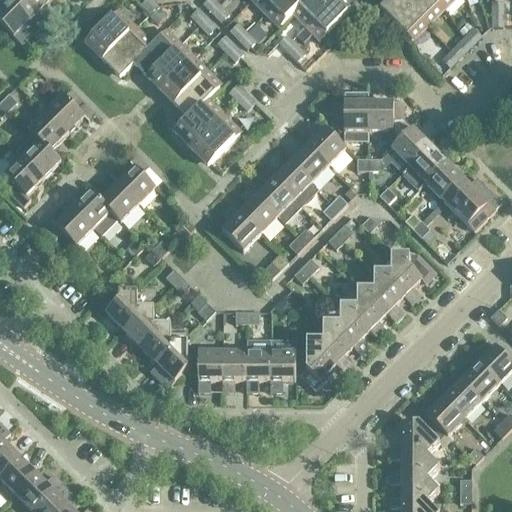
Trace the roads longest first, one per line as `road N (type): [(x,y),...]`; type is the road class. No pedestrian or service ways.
road 1 (residential): [(343,432),(325,417),(171,413),(132,391),(48,303)]
road 2 (tertiary): [(283,499),(116,420),(5,352)]
road 3 (residential): [(511,71),(468,114),(450,117),(400,73),(327,72),(275,122)]
road 4 (residential): [(511,262),(343,432)]
road 5 (residential): [(123,510),(0,390)]
